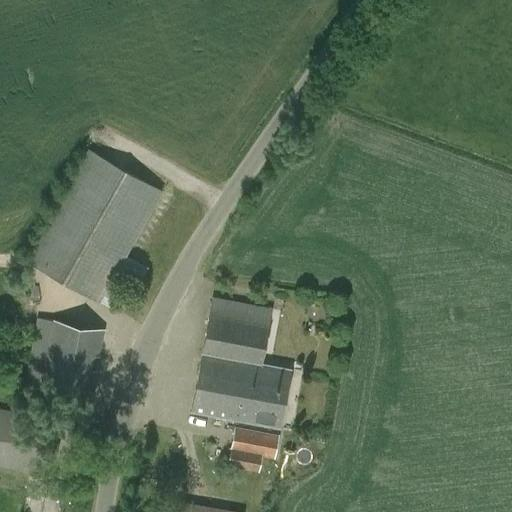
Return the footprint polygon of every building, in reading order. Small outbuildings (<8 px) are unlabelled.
[(88,149),(26,259),(100,301),(162,190),(88,149)] [(280,428),(291,370),(261,364),(271,310),(212,299),(191,411),(280,428)] [(100,358),(105,330),(37,318),(25,386),(92,399),(97,371),(92,370),(95,356),(100,358)] [(0,466),(53,476),(63,420),(0,408),(0,466)] [(259,472),(262,456),(275,459),(279,435),(235,427),(227,466),(259,472)]
